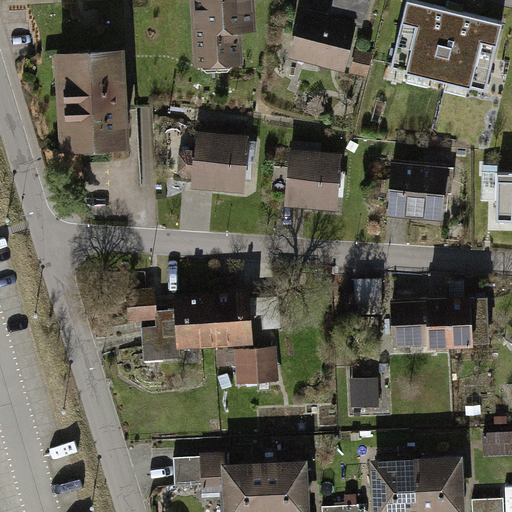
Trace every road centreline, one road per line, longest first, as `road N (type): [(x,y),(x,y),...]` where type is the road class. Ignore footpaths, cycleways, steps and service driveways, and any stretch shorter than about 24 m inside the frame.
road 1 (residential): [(48,235),(511,264)]
road 2 (residential): [(133,511),(48,235)]
road 3 (residential): [(48,235),(0,80)]
